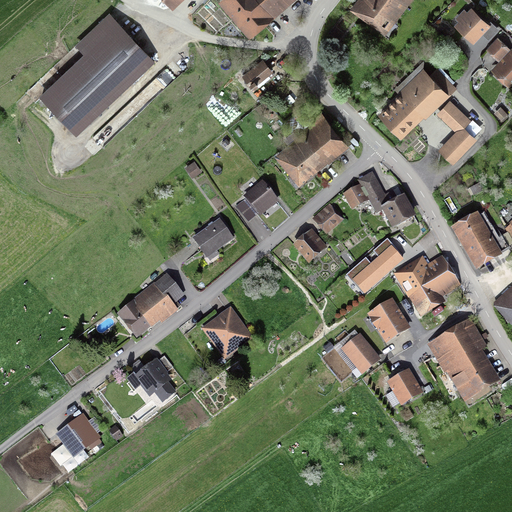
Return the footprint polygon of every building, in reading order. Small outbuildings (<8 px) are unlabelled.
[(227,0),(224,3),(249,32),(270,15),(267,12),(281,0),(227,0)] [(390,19),(404,0),(364,0),(357,10),(387,33),(394,23),(390,19)] [(471,11),(456,27),(472,42),(481,33),(488,40),(498,30),(490,23),(487,26),(471,11)] [(76,131),(152,61),(114,21),(83,50),(90,58),(46,99),(76,131)] [(497,39),(487,50),(497,60),(508,49),(497,39)] [(511,81),(511,53),(494,71),(509,85),(511,81)] [(256,85),(255,84),(270,72),(261,62),(243,76),(252,88),(256,85)] [(429,77),(422,70),(399,92),(400,94),(380,114),(398,133),(442,91),(447,96),(454,89),(436,70),(429,77)] [(449,103),(438,114),(456,131),(467,120),(449,103)] [(501,109),(495,114),(501,120),(507,115),(501,109)] [(312,168),(343,142),(320,114),(311,122),(317,129),(295,147),(293,145),(279,157),(293,175),(288,179),(295,187),(300,183),(299,181),(313,170),(312,168)] [(473,139),(462,129),(440,151),(451,162),(473,139)] [(392,226),(412,215),(402,198),(397,202),(392,193),(384,198),(374,181),(362,188),(363,189),(357,192),(357,191),(348,196),(354,205),(362,200),(361,199),(370,195),(375,204),(379,202),(392,226)] [(262,184),(246,198),(259,214),(275,200),(262,184)] [(331,212),(319,223),(325,230),(337,219),(331,212)] [(456,230),(478,267),(508,249),(502,238),(499,240),(490,225),(490,226),(483,214),(456,230)] [(193,240),(206,257),(231,239),(219,222),(193,240)] [(313,236),(299,248),(308,259),(323,247),(313,236)] [(401,260),(386,243),(349,275),(365,293),(401,260)] [(442,259),(420,273),(415,265),(406,270),(409,275),(399,281),(409,298),(413,295),(450,273),(442,259)] [(456,283),(450,273),(413,295),(423,311),(438,302),(435,297),(456,283)] [(131,304),(132,305),(120,314),(135,333),(182,295),(166,277),(155,286),(154,285),(131,304)] [(511,297),(502,307),(511,316),(511,297)] [(390,302),(369,315),(386,342),(407,329),(390,302)] [(251,341),(230,311),(204,329),(224,359),(251,341)] [(463,399),(493,381),(460,327),(429,346),(445,372),(446,371),(463,399)] [(343,350),(357,368),(373,355),(358,337),(343,350)] [(172,368),(164,357),(158,361),(167,372),(172,368)] [(166,381),(153,365),(134,380),(147,396),(166,381)] [(389,383),(401,404),(419,393),(407,372),(389,383)] [(98,437),(82,416),(58,435),(74,456),(98,437)] [(114,428),(109,432),(115,440),(120,436),(114,428)]
